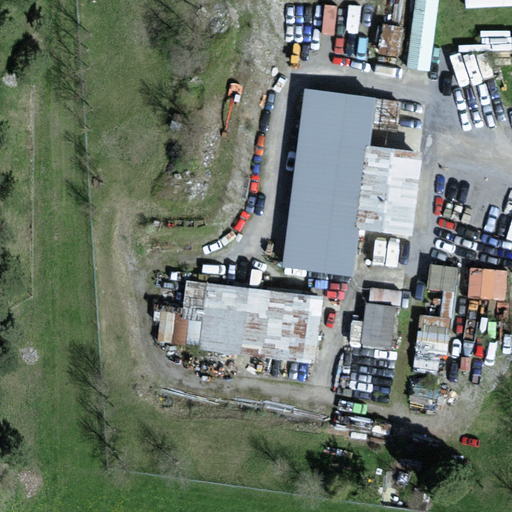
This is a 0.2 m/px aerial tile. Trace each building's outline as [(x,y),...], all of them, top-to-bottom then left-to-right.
[(440,0),(419,0),(411,68),(432,70),(440,0)] [(398,50),(403,22),(385,19),(380,47),(398,50)] [(378,100),(309,92),(288,265),(357,273),(362,229),(416,235),(426,154),(373,147),(378,100)] [(457,285),(458,261),(431,259),(430,284),(457,285)] [(507,294),(509,264),(470,262),(468,292),(507,294)] [(315,363),(323,302),(191,285),(188,311),(166,309),(162,342),(241,352),(242,345),(266,348),(265,356),(315,363)] [(392,343),(398,302),(366,297),(360,338),(392,343)]
